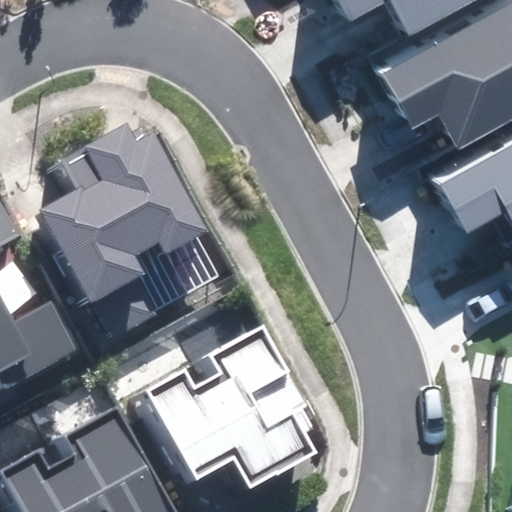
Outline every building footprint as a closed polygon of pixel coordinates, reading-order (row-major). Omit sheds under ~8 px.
[(363,0),(374,15),(397,0),(400,0),(412,17),(437,0),(363,0)] [(511,0),(488,0),(386,57),(416,110),(442,95),(457,121),(511,90),(511,0)] [(511,112),(428,157),(473,240),(508,221),(511,227),(511,112)] [(42,210),(108,341),(158,316),(138,277),(144,274),(134,253),(158,241),(164,254),(210,231),(159,130),(140,140),(132,124),(63,159),(80,191),(42,210)] [(0,398),(80,355),(52,302),(14,322),(0,297),(0,245),(20,235),(0,197),(0,398)] [(145,392),(197,478),(232,457),(251,491),(318,452),(307,433),(315,428),(305,411),(313,407),(266,327),(211,359),(221,375),(197,389),(185,368),(145,392)] [(1,471),(24,511),(179,511),(118,403),(61,435),(73,456),(50,468),(40,449),(1,471)]
